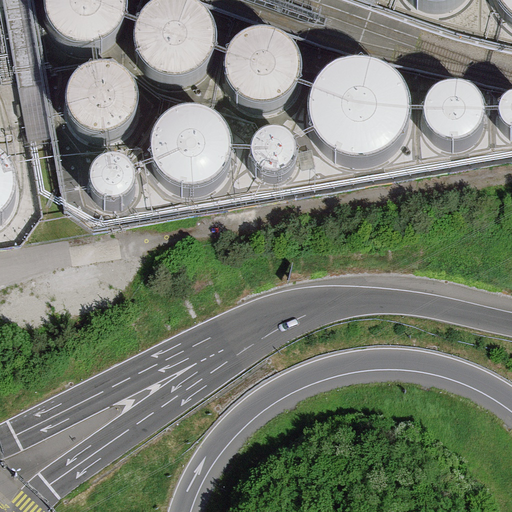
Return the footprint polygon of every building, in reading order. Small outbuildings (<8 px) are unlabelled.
[(53,0),(50,8),(50,25),(55,36),(68,49),(80,54),(94,54),(108,49),(120,38),(126,24),(126,7),(123,0),(53,0)] [(451,9),(463,0),(408,0),(409,2),(423,10),(437,13),(451,9)] [(511,0),(492,0),(500,16),(509,28),(511,29),(511,0)] [(178,8),(164,11),(151,18),(142,29),(137,48),(139,60),(145,73),(156,83),(168,88),(180,89),(195,86),(207,77),(216,64),(218,48),(215,32),(205,19),(193,11),(178,8)] [(282,44),(266,41),(248,47),(236,58),(230,72),(231,89),(237,102),(248,111),(258,115),(271,116),(284,112),(295,103),(302,92),(304,77),(302,65),(293,52),(282,44)] [(388,72),(373,67),(352,68),(336,75),(324,87),(317,100),(313,116),(315,130),(321,146),(332,158),(347,166),(365,169),(380,167),(394,160),(407,146),(414,131),(416,116),(411,97),(402,84),(388,72)] [(134,88),(123,79),(107,75),(92,79),(79,89),(73,101),(71,113),(74,126),(82,137),(92,143),(104,146),(115,146),(128,139),(136,131),(142,116),(141,100),(134,88)] [(465,154),(480,146),(488,133),(488,117),(482,104),(467,95),(450,95),(436,104),(430,113),(428,125),(431,136),(439,147),(452,154),(465,154)] [(511,105),(506,111),(503,120),(504,130),(510,138),(511,139),(511,105)] [(222,130),(207,122),(188,120),(175,126),(163,136),(157,150),(155,161),(160,178),(169,189),(183,198),(201,199),(215,195),(226,185),(234,171),(235,158),(230,141),(222,130)] [(288,142),(276,140),(266,143),(260,148),(256,155),(255,163),(259,176),(271,185),(281,186),(292,181),(299,172),(301,159),(297,150),(288,142)] [(0,228),(3,228),(14,216),(20,202),(20,186),(14,172),(5,162),(0,159),(0,228)] [(123,168),(113,167),(102,172),(94,184),(94,197),(100,206),(106,211),(117,213),(127,211),(135,204),(139,195),(138,184),(133,174),(123,168)]
